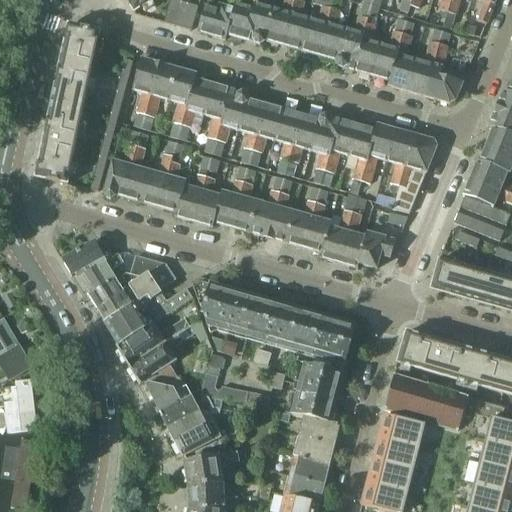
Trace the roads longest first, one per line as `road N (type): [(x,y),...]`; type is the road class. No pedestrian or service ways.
road 1 (residential): [(397,307),(93,220),(6,207)]
road 2 (residential): [(85,0),(132,38),(462,133)]
road 3 (tertiary): [(81,511),(95,444),(88,371),(6,207)]
road 4 (tertiary): [(6,207),(32,41),(54,0)]
road 5 (residential): [(346,511),(397,307)]
road 6 (residential): [(397,307),(462,133)]
road 7 (residential): [(462,133),(511,14)]
